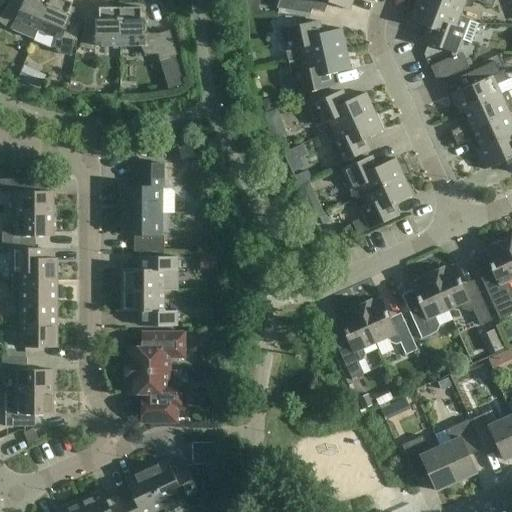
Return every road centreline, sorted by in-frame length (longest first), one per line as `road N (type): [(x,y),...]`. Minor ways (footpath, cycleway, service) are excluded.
road 1 (residential): [(0,135),(87,159),(91,378),(116,447),(9,496)]
road 2 (residential): [(458,226),(372,33),(385,0)]
road 3 (residential): [(300,298),(458,226)]
